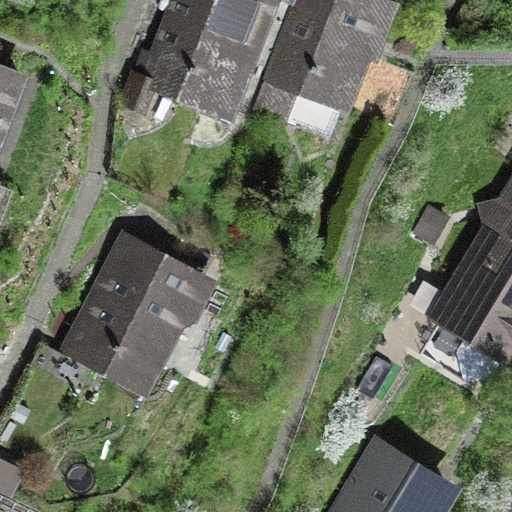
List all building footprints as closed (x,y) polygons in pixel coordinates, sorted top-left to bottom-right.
[(279,0),(171,0),(137,80),(231,123),(279,0)] [(349,118),(400,6),(384,0),(302,0),(268,79),(349,118)] [(0,176),(35,82),(1,69),(8,49),(0,45),(0,176)] [(511,166),(493,198),(470,204),(511,231),(511,166)] [(473,224),(418,317),(511,379),(511,231),(470,204),(473,224)] [(148,394),(214,283),(128,232),(62,343),(148,394)] [(500,511),(511,493),(511,436),(499,429),(448,511),(500,511)] [(436,511),(453,486),(368,432),(323,511),(436,511)] [(26,469),(0,455),(0,490),(12,496),(26,469)]
